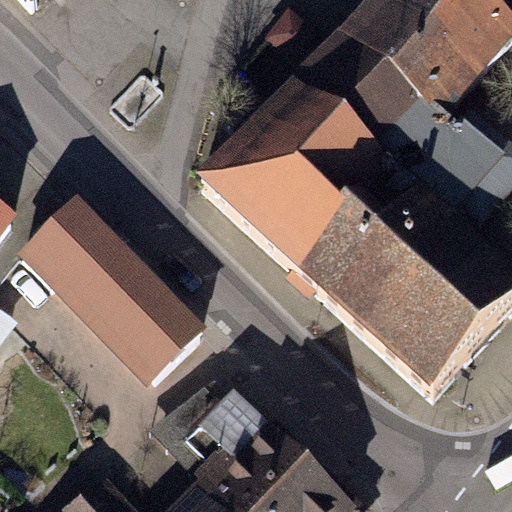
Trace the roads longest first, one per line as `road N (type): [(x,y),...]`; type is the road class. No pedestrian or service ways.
road 1 (secondary): [(160,207),(472,511)]
road 2 (secondary): [(0,54),(160,207)]
road 3 (residential): [(160,207),(215,0)]
